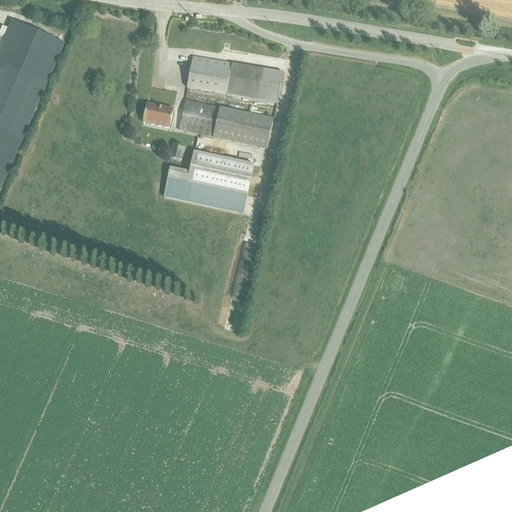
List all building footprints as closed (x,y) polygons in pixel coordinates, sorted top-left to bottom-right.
[(0,194),(66,44),(14,21),(12,21),(0,49),(0,194)] [(193,58),(188,89),(258,101),(278,105),(283,73),(273,71),(193,58)] [(186,101),(179,131),(212,139),(222,141),(267,151),(274,119),(186,101)] [(148,104),(143,124),(170,129),(174,110),(148,104)] [(173,145),(170,159),(182,161),(186,148),(173,145)] [(170,168),(164,197),(203,206),(244,214),(255,165),(195,152),(190,172),(170,168)] [(244,304),(230,302),(227,329),(240,331),(244,304)]
